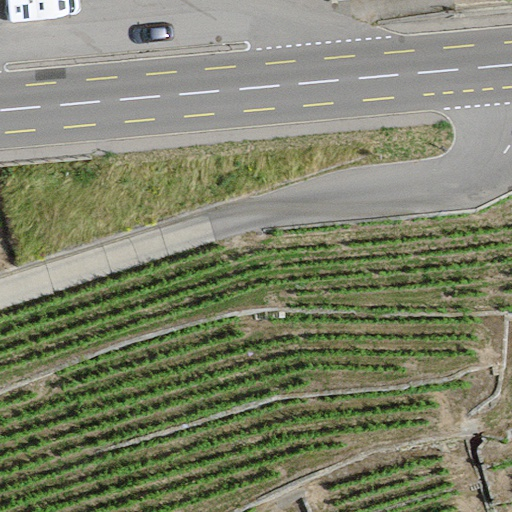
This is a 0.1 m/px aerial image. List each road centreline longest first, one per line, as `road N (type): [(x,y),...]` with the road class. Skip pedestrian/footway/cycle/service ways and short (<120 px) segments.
road 1 (track): [(511,145),(502,163),(419,185),(286,201),(0,296)]
road 2 (primary): [(511,66),(0,112)]
